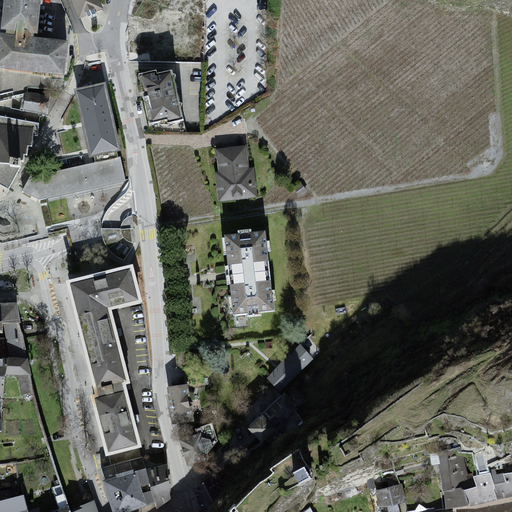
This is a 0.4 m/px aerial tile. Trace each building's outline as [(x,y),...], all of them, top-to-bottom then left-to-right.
[(39,0),(2,0),(0,19),(0,33),(26,38),(22,72),(52,75),(62,77),(66,43),(34,39),(39,0)] [(103,8),(99,0),(72,0),(81,18),(103,8)] [(127,0),(124,13),(153,24),(170,0),(127,0)] [(205,0),(170,0),(153,24),(124,13),(125,43),(126,62),(202,64),(205,0)] [(26,38),(0,33),(0,68),(22,72),(26,38)] [(52,75),(0,68),(0,116),(39,124),(41,114),(23,111),(27,92),(27,87),(52,89),(52,75)] [(170,70),(138,76),(149,128),(181,121),(170,70)] [(105,82),(73,89),(81,122),(90,159),(121,150),(105,82)] [(50,96),(27,92),(23,111),(41,114),(47,115),(50,96)] [(39,124),(0,116),(0,185),(7,189),(39,124)] [(246,145),(216,149),(219,173),(215,173),(219,203),(256,198),(252,167),(249,168),(246,145)] [(126,184),(121,156),(31,175),(22,191),(39,200),(46,198),(47,202),(126,184)] [(307,191),(301,184),(294,189),(299,196),(307,191)] [(0,241),(3,243),(40,235),(37,225),(8,229),(0,223),(0,241)] [(265,231),(226,236),(234,315),(274,310),(265,231)] [(134,265),(67,282),(96,395),(92,396),(107,456),(142,447),(126,384),(131,383),(112,310),(143,303),(134,265)] [(17,303),(0,303),(0,398),(3,399),(5,377),(5,375),(17,376),(28,376),(29,376),(18,323),(20,324),(17,303)] [(289,353),(268,378),(279,392),(313,359),(300,344),(291,355),(289,353)] [(28,376),(17,376),(22,394),(31,393),(28,376)] [(194,422),(188,385),(167,387),(173,426),(194,422)] [(287,395),(285,393),(248,429),(262,443),(275,430),(283,437),(304,422),(296,412),(298,409),(287,395)] [(218,441),(212,423),(195,429),(197,434),(179,438),(188,466),(216,457),(213,446),(218,441)] [(454,451),(438,453),(440,464),(438,464),(439,472),(441,482),(443,491),(444,491),(446,509),(470,506),(465,490),(477,487),(473,477),(470,474),(468,474),(463,456),(456,455),(454,451)] [(105,480),(103,481),(112,511),(128,511),(155,503),(146,470),(142,457),(101,468),(105,480)] [(170,499),(167,464),(146,470),(155,503),(156,509),(170,499)] [(312,476),(306,466),(293,473),(299,484),(312,476)] [(406,502),(407,511),(415,510),(419,504),(427,509),(434,508),(435,510),(443,509),(439,482),(441,482),(439,472),(399,479),(401,484),(406,502)] [(493,489),(497,500),(511,497),(511,472),(504,474),(506,482),(494,485),(495,488),(493,489)] [(465,490),(470,506),(497,500),(493,489),(495,488),(494,485),(490,473),(473,477),(477,487),(465,490)] [(212,476),(194,490),(201,511),(206,511),(226,495),(212,476)] [(380,508),(387,507),(398,505),(406,502),(401,484),(375,491),(380,508)] [(296,504),(307,499),(302,488),(290,494),(296,504)] [(0,511),(27,511),(24,495),(0,501),(0,511)] [(85,505),(70,511),(97,511),(94,501),(85,505)]
